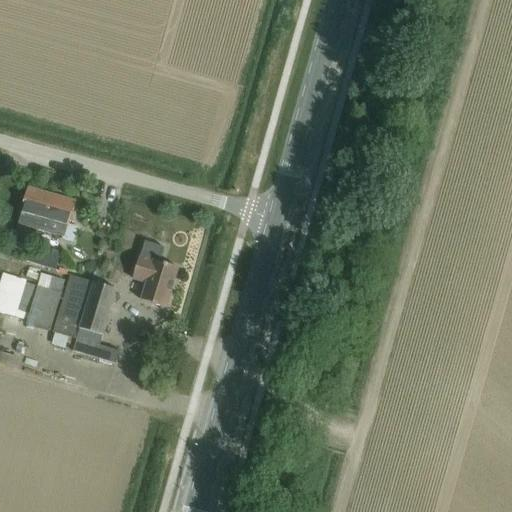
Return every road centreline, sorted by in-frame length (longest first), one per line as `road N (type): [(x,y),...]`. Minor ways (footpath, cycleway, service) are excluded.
road 1 (secondary): [(194,511),(277,218)]
road 2 (unclassified): [(277,218),(0,139)]
road 3 (secondary): [(277,218),(338,0)]
